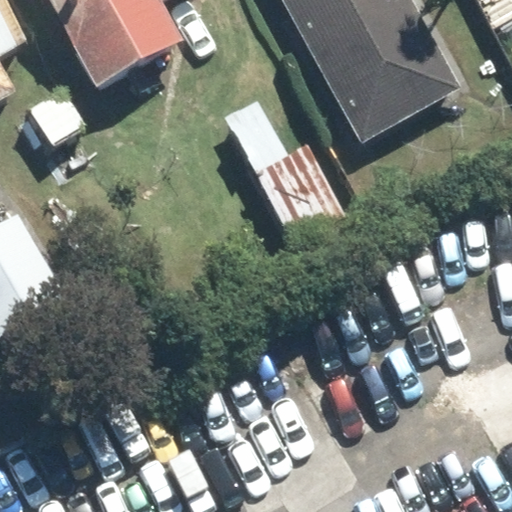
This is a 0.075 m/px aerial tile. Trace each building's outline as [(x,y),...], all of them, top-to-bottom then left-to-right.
[(155,19),(188,0),(33,0),(90,100),(174,53),(155,19)] [(270,0),(352,152),(453,98),(399,0),(270,0)] [(0,115),(10,110),(0,92),(0,67),(21,55),(0,20),(0,115)] [(58,98),(23,119),(64,189),(100,168),(58,98)] [(253,109),(219,127),(289,257),(310,246),(318,262),(346,247),(298,158),(283,166),(253,109)] [(14,223),(0,230),(0,346),(64,310),(14,223)] [(511,482),(511,350),(407,408),(463,509),(511,482)]
